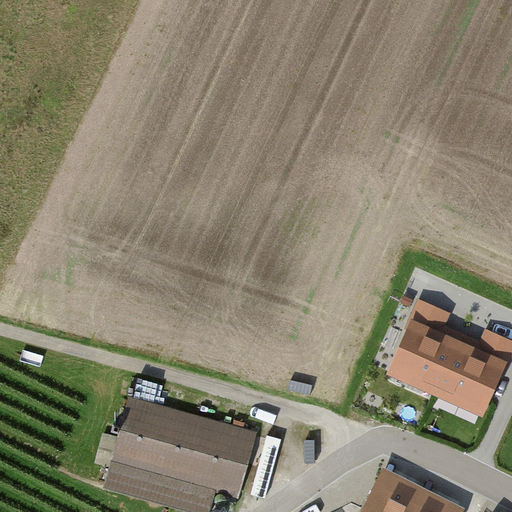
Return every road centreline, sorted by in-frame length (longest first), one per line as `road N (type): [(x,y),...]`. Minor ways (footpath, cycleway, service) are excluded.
road 1 (track): [(0,327),(382,440)]
road 2 (track): [(282,511),(382,440)]
